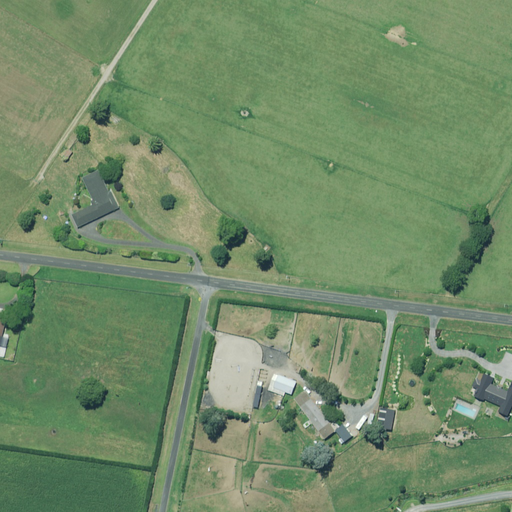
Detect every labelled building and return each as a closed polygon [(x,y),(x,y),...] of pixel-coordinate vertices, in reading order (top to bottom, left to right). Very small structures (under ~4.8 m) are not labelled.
[(118,210),(111,193),(100,171),(84,178),(94,200),(92,202),(94,206),(73,216),(79,228),(118,210)] [(0,356),(5,358),(7,353),(15,317),(0,313),(0,356)] [(298,382),(276,374),(270,391),(285,396),(287,393),(293,395),(298,382)] [(338,432),(307,392),(296,400),(327,440),(338,432)] [(433,415),(423,414),(422,425),(431,426),(433,415)]
